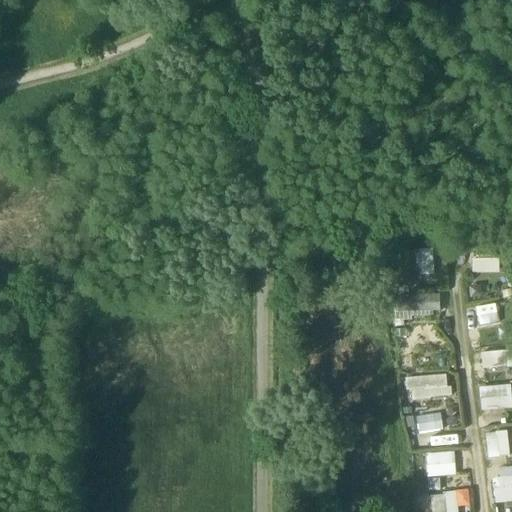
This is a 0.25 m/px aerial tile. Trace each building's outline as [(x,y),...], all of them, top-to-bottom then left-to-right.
[(417,272),(432,272),(431,248),(416,249),(417,272)] [(472,272),(499,272),(499,258),(472,258),(472,272)] [(440,310),(440,293),(418,294),(419,311),(440,310)] [(474,306),(477,325),(498,323),(496,304),(474,306)] [(511,364),(511,347),(479,352),(482,369),(511,364)] [(404,375),(405,398),(448,397),(448,375),(404,375)] [(478,386),(479,410),(511,408),(511,390),(511,384),(478,386)] [(442,413),(415,414),(416,433),(411,433),(412,449),(444,447),(442,413)] [(485,456),(510,455),(508,430),(484,432),(485,456)] [(426,476),(456,475),(454,452),(425,453),(426,476)] [(511,466),(499,467),(500,478),(492,478),(493,502),(511,500),(511,466)] [(457,511),(457,492),(430,493),(431,511),(457,511)]
